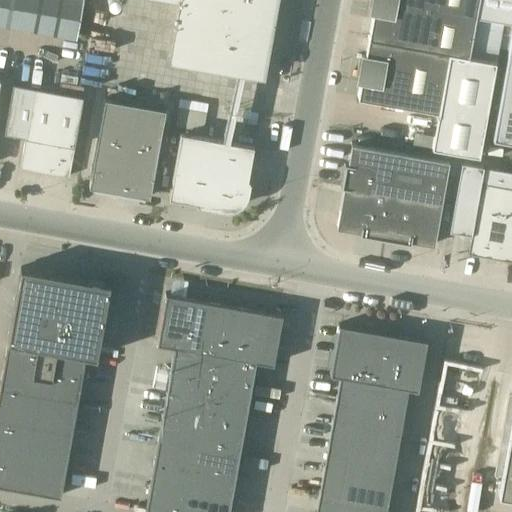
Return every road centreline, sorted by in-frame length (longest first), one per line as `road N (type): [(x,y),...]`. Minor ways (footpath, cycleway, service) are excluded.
road 1 (unclassified): [(282,269),(0,220)]
road 2 (unclassified): [(282,269),(330,0)]
road 3 (unclassified): [(511,309),(282,269)]
